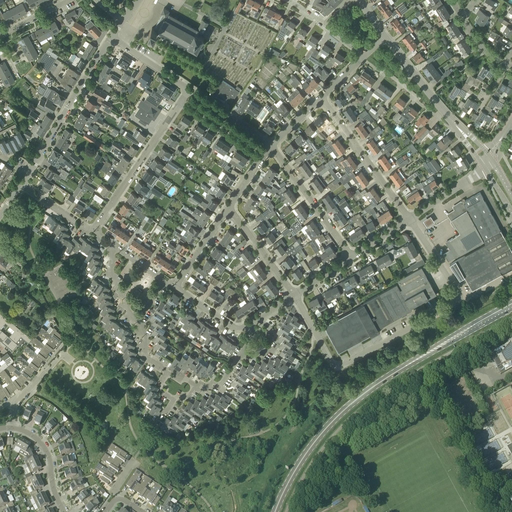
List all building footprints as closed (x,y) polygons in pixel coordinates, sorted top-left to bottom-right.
[(26,0),(31,8),(38,5),(35,0),(26,0)] [(247,0),(243,8),(245,9),(247,7),(250,9),(251,7),(254,0),(247,0)] [(254,0),(251,7),(255,9),(253,13),(255,14),(253,17),(256,18),(259,12),(257,11),(260,4),(254,0)] [(316,9),(320,11),(324,4),(320,2),(320,0),(314,0),(311,7),(313,3),(317,6),(316,9)] [(335,7),(329,1),(329,0),(326,4),(325,3),(324,4),(320,11),(324,15),(326,15),(335,7)] [(385,0),(384,1),(378,6),(382,12),(388,7),(391,5),(394,2),(392,0),(385,0)] [(432,7),(437,4),(435,1),(437,0),(429,0),(431,2),(428,4),(431,8),(432,7)] [(485,8),(487,9),(492,13),(496,6),(493,4),(494,1),(492,0),(484,0),(483,2),(487,5),(485,8)] [(235,11),(239,13),(244,3),(240,1),(235,11)] [(15,7),(20,16),(27,13),(22,3),(15,7)] [(397,13),(406,6),(403,3),(395,10),(397,13)] [(439,7),(437,4),(432,7),(434,10),(436,9),(439,15),(447,10),(446,9),(446,8),(446,9),(443,4),(439,7)] [(388,7),(382,12),(386,17),(392,13),(390,10),(393,8),(391,5),(388,7)] [(408,9),(406,6),(397,13),(400,16),(408,9)] [(14,20),(20,16),(15,7),(9,10),(14,20)] [(81,13),(80,13),(78,8),(64,15),(66,17),(62,19),(65,24),(70,28),(74,21),(72,17),(77,14),(78,17),(81,13)] [(202,33),(203,33),(208,22),(203,20),(198,30),(168,13),(169,10),(164,8),(161,13),(162,13),(162,14),(162,15),(163,14),(166,16),(163,20),(164,21),(163,24),(162,23),(159,28),(156,26),(157,25),(156,25),(155,27),(154,29),(152,27),(148,34),(155,37),(157,33),(169,39),(167,41),(171,43),(172,41),(189,50),(191,46),(197,50),(199,47),(201,47),(202,47),(203,45),(204,44),(203,42),(202,41),(204,38),(200,36),(202,33)] [(265,8),(263,12),(267,13),(264,19),(266,20),(268,17),(271,19),(275,11),(275,10),(273,9),(273,10),(269,8),(269,9),(265,8)] [(483,25),(484,23),(487,25),(489,21),(487,19),(489,15),(479,9),(476,13),(479,15),(476,20),(483,25)] [(9,10),(2,14),(7,23),(14,20),(9,10)] [(450,16),(447,10),(439,15),(443,20),(441,21),(443,24),(448,21),(446,18),(448,17),(448,18),(448,17),(450,16)] [(275,11),(271,19),(270,20),(274,22),(273,24),(276,25),(277,21),(278,21),(281,14),(275,11)] [(393,25),(394,28),(400,23),(404,21),(402,18),(398,21),(396,18),(390,22),(391,23),(390,23),(390,24),(391,26),(392,26),(393,25)] [(511,24),(504,19),(502,23),(506,25),(502,32),(509,36),(511,31),(511,24)] [(85,26),(86,27),(88,29),(88,30),(89,32),(90,32),(95,37),(101,31),(91,20),(87,24),(87,23),(85,25),(85,26)] [(285,33),(286,31),(289,28),(292,30),(296,24),(290,20),(286,26),(283,31),(280,29),(278,33),(279,33),(277,36),(282,40),(286,33),(285,33)] [(54,21),(48,25),(53,34),(59,31),(54,21)] [(74,21),(70,28),(73,29),(80,34),(85,27),(74,21)] [(447,26),(450,31),(457,27),(457,26),(457,25),(456,26),(454,21),(449,24),(448,21),(443,24),(444,27),(447,26)] [(400,23),(394,28),(399,33),(405,29),(400,23)] [(48,25),(41,28),(46,38),(53,34),(48,25)] [(410,29),(405,33),(407,35),(411,32),(412,32),(415,30),(412,27),(410,29)] [(450,40),(452,42),(459,38),(457,35),(458,34),(459,34),(461,33),(457,27),(450,31),(454,37),(451,38),(452,39),(450,40)] [(46,38),(41,28),(35,32),(39,41),(46,38)] [(303,38),(307,32),(301,28),(297,34),(294,37),(297,39),(300,35),(303,38)] [(489,36),(494,39),(490,45),(494,47),(501,50),(503,47),(504,47),(504,46),(504,45),(505,43),(501,41),(503,37),(493,31),(489,36)] [(415,38),(411,32),(407,35),(403,39),(407,44),(413,40),(415,38)] [(307,47),(308,46),(311,48),(304,58),(307,60),(311,55),(315,49),(317,46),(315,45),(318,40),(312,35),(307,41),(305,45),(307,47)] [(22,47),(31,42),(27,36),(18,41),(22,47)] [(457,43),(461,48),(468,44),(467,43),(468,42),(467,42),(464,38),(460,41),(459,38),(452,42),(453,43),(454,43),(455,44),(457,43)] [(413,40),(407,44),(411,50),(417,45),(413,40)] [(89,43),(85,41),(83,45),(86,47),(83,52),(80,50),(78,52),(77,51),(76,54),(77,55),(76,55),(86,62),(96,47),(89,43)] [(31,42),(22,47),(25,54),(34,49),(31,42)] [(320,50),(319,52),(315,49),(311,55),(313,56),(315,58),(318,53),(321,55),(323,52),(327,55),(331,48),(324,44),(320,50)] [(468,44),(461,48),(464,54),(462,55),(464,58),(469,55),(467,52),(469,51),(472,50),(468,44)] [(34,49),(25,54),(29,60),(38,56),(34,49)] [(420,52),(414,56),(418,62),(426,56),(422,50),(420,52)] [(56,59),(45,53),(45,52),(37,61),(48,73),(56,59)] [(337,52),(333,58),(330,56),(324,64),(329,69),(336,60),(340,63),(344,57),(337,52)] [(86,62),(76,55),(73,53),(69,59),(76,64),(83,68),(86,62)] [(431,57),(433,61),(439,57),(436,53),(431,57)] [(118,60),(116,59),(113,57),(110,62),(113,64),(116,66),(118,63),(126,68),(130,62),(121,56),(118,60)] [(102,67),(105,69),(105,70),(109,72),(112,67),(104,63),(102,67)] [(428,75),(436,69),(431,63),(428,65),(427,66),(423,68),(426,71),(425,72),(428,75)] [(304,64),(301,66),(309,74),(312,71),(304,64)] [(324,78),(324,79),(326,77),(326,76),(329,73),(324,68),(320,65),(319,67),(315,70),(313,72),(312,71),(316,76),(317,76),(316,76),(318,74),(323,79),(324,78)] [(64,86),(65,87),(69,89),(70,89),(72,86),(71,85),(72,84),(73,84),(80,73),(68,66),(67,69),(66,69),(61,76),(58,75),(56,77),(60,80),(60,81),(63,83),(62,84),(64,85),(64,86)] [(476,77),(481,80),(482,81),(485,75),(491,78),(494,75),(493,74),(494,73),(495,73),(483,66),(476,77)] [(111,74),(109,72),(105,70),(105,69),(102,67),(99,72),(112,80),(117,83),(120,78),(112,73),(111,74)] [(11,75),(8,68),(0,71),(0,76),(2,80),(11,75)] [(436,69),(428,75),(431,79),(431,78),(433,82),(437,79),(436,79),(438,78),(441,76),(436,69)] [(371,88),(373,85),(376,81),(370,76),(371,75),(364,70),(359,75),(357,78),(371,88)] [(150,75),(147,73),(146,72),(145,71),(144,71),(143,71),(138,79),(142,82),(140,85),(146,89),(152,80),(148,78),(150,75)] [(95,78),(106,84),(107,85),(108,83),(110,83),(112,80),(99,72),(95,78)] [(128,81),(131,83),(132,82),(134,78),(131,76),(124,72),(120,78),(127,83),(128,81)] [(476,77),(470,73),(463,85),(461,88),(461,89),(465,91),(466,91),(467,92),(472,82),(478,86),(481,82),(480,82),(481,80),(476,77)] [(290,78),(298,85),(301,82),(293,74),(290,77),(290,78)] [(15,81),(11,75),(2,80),(5,86),(15,81)] [(306,80),(309,83),(314,88),(319,83),(314,78),(311,75),(306,80)] [(298,85),(290,78),(288,80),(295,88),(298,85)] [(504,85),(505,84),(501,82),(494,93),(499,96),(500,97),(500,96),(503,91),(509,94),(511,89),(511,78),(506,86),(504,85)] [(215,92),(216,93),(224,98),(223,98),(225,99),(227,100),(227,101),(231,104),(239,92),(239,91),(241,88),(237,86),(235,89),(223,80),(215,92)] [(132,82),(131,83),(127,90),(131,93),(136,85),(132,82)] [(309,93),(314,88),(309,83),(306,85),(303,82),(301,84),(304,87),(309,93)] [(357,89),(352,83),(347,88),(348,90),(351,93),(357,89)] [(373,92),(380,97),(387,87),(380,83),(376,88),(376,89),(373,92)] [(283,98),(284,99),(286,96),(282,92),(283,91),(282,90),(285,87),(283,84),(280,88),(276,91),(279,94),(283,98)] [(40,85),(37,91),(39,93),(43,95),(46,89),(40,85)] [(153,90),(150,94),(156,99),(158,97),(161,99),(163,95),(168,98),(171,94),(172,95),(174,92),(173,92),(173,91),(172,90),(173,89),(170,88),(165,85),(161,91),(158,88),(156,92),(153,90)] [(461,89),(461,88),(455,85),(448,96),(454,99),(457,93),(463,97),(466,93),(465,93),(465,91),(461,89)] [(65,97),(52,89),(48,86),(46,89),(43,95),(60,106),(65,97)] [(393,92),(387,87),(380,97),(386,101),(388,98),(393,92)] [(105,106),(111,110),(113,107),(110,105),(111,103),(103,98),(106,93),(103,91),(99,89),(99,90),(95,88),(92,93),(98,97),(98,98),(96,101),(105,106)] [(297,89),(292,93),(300,102),(305,97),(300,91),(300,92),(297,89)] [(362,106),(363,107),(373,92),(370,89),(366,94),(366,95),(360,103),(362,106)] [(351,93),(348,90),(335,99),(340,106),(346,101),(344,98),(347,95),(349,97),(352,95),(351,94),(351,93)] [(260,110),(257,108),(259,105),(250,100),(246,98),(248,95),(244,93),(241,97),(241,98),(237,103),(238,104),(237,106),(236,105),(238,107),(236,110),(241,113),(245,108),(247,109),(246,110),(256,116),(260,110)] [(292,93),(289,96),(287,98),(290,101),(295,106),(300,102),(292,93)] [(134,115),(140,119),(139,121),(145,125),(146,123),(148,124),(153,117),(155,118),(159,112),(155,109),(162,100),(161,99),(158,97),(156,99),(150,94),(149,94),(143,101),(142,100),(137,106),(139,107),(134,115)] [(490,111),(491,111),(494,105),(500,109),(504,103),(503,103),(505,99),(500,96),(500,97),(499,96),(497,101),(495,100),(496,99),(492,96),(485,108),(490,111)] [(406,102),(400,97),(395,103),(392,107),(395,109),(397,105),(401,108),(406,102)] [(468,97),(465,103),(462,108),(461,109),(467,112),(470,106),(476,110),(480,104),(474,101),(473,101),(472,101),(472,100),(468,97)] [(349,106),(349,107),(353,104),(354,105),(358,102),(355,98),(351,101),(347,104),(349,107),(349,106)] [(52,111),(55,106),(52,104),(53,102),(47,99),(46,101),(41,99),(37,106),(47,112),(49,109),(52,111)] [(100,106),(97,104),(88,99),(85,105),(92,110),(94,107),(98,109),(100,106)] [(271,106),(276,111),(277,112),(278,113),(280,111),(285,116),(290,111),(285,105),(285,106),(282,103),(278,107),(274,103),(271,106)] [(383,117),(387,111),(384,109),(385,108),(381,105),(375,114),(369,110),(369,111),(373,117),(376,119),(379,115),(383,117)] [(349,106),(349,107),(343,111),(347,116),(353,112),(349,107),(349,106)] [(413,117),(418,111),(412,106),(407,113),(404,111),(401,114),(395,121),(396,122),(398,123),(400,121),(404,116),(407,119),(410,121),(413,117)] [(31,110),(28,115),(27,116),(34,121),(38,115),(31,110)] [(356,110),(353,112),(347,116),(351,122),(357,117),(355,115),(358,113),(356,110)] [(364,116),(368,113),(365,110),(358,115),(361,118),(364,116)] [(494,113),(491,111),(490,111),(488,115),(486,114),(487,113),(481,110),(478,115),(475,121),(480,125),(484,119),(490,122),(493,117),(492,117),(494,113)] [(277,112),(276,111),(274,113),(276,115),(275,116),(280,121),(282,118),(278,113),(277,112)] [(92,119),(89,117),(81,112),(78,117),(85,122),(89,124),(92,119)] [(395,121),(401,114),(398,112),(393,119),(395,121)] [(422,117),(421,117),(415,124),(418,126),(422,122),(424,124),(429,118),(424,114),(422,117)] [(40,124),(47,129),(53,119),(46,115),(41,123),(39,121),(37,124),(40,125),(40,124)] [(187,126),(191,120),(184,115),(177,126),(180,127),(183,123),(187,126)] [(327,124),(324,120),(320,115),(314,120),(319,125),(322,128),(324,126),(327,124)] [(86,126),(88,127),(87,128),(98,134),(100,131),(97,128),(93,126),(89,124),(85,122),(78,117),(74,124),(81,128),(82,127),(85,129),(86,126)] [(95,122),(101,125),(104,127),(106,123),(101,120),(102,120),(98,118),(95,122)] [(276,124),(269,119),(263,128),(264,128),(263,129),(266,131),(266,130),(270,133),(276,124)] [(355,127),(359,132),(364,128),(362,125),(366,123),(364,120),(361,123),(361,122),(355,127)] [(37,124),(35,123),(30,131),(32,132),(33,134),(33,135),(36,137),(38,133),(43,136),(47,129),(40,124),(40,125),(37,124)] [(395,123),(392,128),(399,133),(403,128),(395,123)] [(196,131),(202,135),(204,132),(205,130),(197,124),(195,127),(190,133),(193,135),(196,131)] [(421,140),(426,135),(431,139),(433,137),(436,134),(441,128),(436,124),(430,130),(429,131),(427,129),(428,128),(427,128),(419,138),(421,140)] [(318,134),(323,139),(326,137),(320,131),(320,130),(317,127),(314,129),(310,125),(305,129),(310,135),(312,137),(317,132),(318,133),(318,134)] [(419,138),(427,128),(424,125),(411,139),(411,140),(413,144),(419,138)] [(370,136),(374,134),(371,130),(370,129),(368,126),(364,128),(359,132),(363,138),(369,134),(370,136)] [(72,132),(65,128),(56,145),(66,151),(70,144),(66,142),(72,132)] [(366,142),(370,148),(376,144),(375,142),(378,139),(377,136),(383,131),(381,128),(377,131),(374,134),(370,136),(372,138),(366,142)] [(144,139),(146,136),(136,130),(133,135),(127,131),(124,136),(132,142),(136,144),(139,140),(142,142),(142,141),(143,141),(144,141),(145,140),(144,139)] [(4,139),(0,141),(0,145),(4,152),(5,151),(7,154),(24,145),(23,142),(24,142),(19,131),(13,134),(15,137),(5,142),(4,139)] [(202,135),(199,139),(196,143),(198,144),(201,140),(202,141),(203,143),(205,145),(207,144),(213,135),(207,131),(206,133),(204,132),(202,135)] [(106,152),(108,148),(85,132),(82,136),(106,152)] [(295,139),(301,144),(303,147),(308,142),(301,134),(298,136),(297,136),(295,137),(296,138),(295,139)] [(438,143),(445,150),(449,147),(449,146),(447,145),(452,139),(448,135),(445,138),(444,137),(438,143)] [(176,139),(170,136),(166,141),(172,145),(174,142),(177,145),(179,142),(175,140),(176,139)] [(218,152),(225,143),(219,139),(213,148),(218,152)] [(329,145),(333,151),(342,144),(338,139),(329,145)] [(110,144),(115,147),(119,150),(122,146),(113,140),(110,144)] [(374,154),(380,150),(382,152),(393,144),(391,141),(385,145),(383,142),(378,146),(376,144),(370,148),(374,154)] [(438,146),(434,141),(430,145),(434,149),(438,146)] [(230,147),(225,143),(218,152),(224,156),(224,155),(230,147)] [(290,154),(292,156),(298,150),(293,145),(291,143),(286,148),(291,154),(290,154)] [(333,151),(335,154),(337,156),(340,154),(346,150),(342,144),(333,151)] [(389,151),(395,147),(393,144),(382,152),(383,155),(378,159),(382,164),(388,160),(386,158),(391,154),(389,151)] [(127,151),(133,155),(137,149),(131,145),(129,149),(125,147),(124,149),(127,151)] [(454,153),(448,158),(452,162),(456,160),(454,157),(456,155),(456,156),(462,151),(457,145),(451,150),(454,153)] [(121,159),(119,162),(125,166),(129,161),(123,156),(125,154),(119,150),(115,147),(113,151),(119,155),(118,157),(121,159)] [(158,154),(164,158),(167,160),(171,153),(168,151),(162,147),(160,150),(159,151),(158,152),(158,153),(158,154)] [(186,157),(183,155),(184,152),(177,147),(175,151),(182,156),(185,159),(186,157)] [(53,149),(50,154),(63,162),(66,164),(71,169),(73,166),(65,159),(59,156),(60,153),(53,149)] [(207,149),(204,154),(202,157),(206,159),(207,156),(210,152),(207,149)] [(83,160),(80,158),(72,151),(67,157),(76,164),(78,166),(83,160)] [(238,162),(242,155),(237,151),(232,158),(230,161),(235,165),(238,162)] [(301,155),(298,157),(294,160),(297,163),(306,156),(307,156),(304,152),(301,155)] [(64,167),(66,164),(63,162),(50,154),(47,160),(54,164),(59,167),(60,164),(64,167)] [(242,155),(238,162),(241,164),(239,167),(241,169),(243,165),(248,159),(242,155)] [(344,167),(353,160),(354,159),(354,158),(353,157),(352,157),(351,158),(349,155),(344,159),(342,156),(339,158),(336,161),(337,163),(338,163),(342,168),(344,167)] [(470,164),(466,157),(461,160),(463,164),(459,167),(460,170),(465,167),(465,168),(470,164)] [(427,163),(434,173),(441,168),(434,158),(427,163)] [(112,162),(113,163),(112,166),(115,168),(121,172),(125,166),(119,162),(114,159),(112,162)] [(150,165),(156,169),(160,171),(164,165),(160,163),(155,159),(153,162),(152,161),(151,161),(150,163),(150,164),(151,164),(150,165)] [(398,164),(401,168),(409,162),(406,159),(404,160),(398,164)] [(170,160),(167,163),(176,170),(179,166),(170,160)] [(311,165),(307,160),(299,166),(303,171),(311,165)] [(354,172),(352,170),(357,166),(353,160),(344,167),(346,170),(348,172),(339,178),(338,177),(340,180),(341,181),(354,172)] [(388,160),(382,164),(386,170),(392,165),(395,163),(393,161),(390,163),(388,160)] [(449,164),(450,165),(447,167),(448,168),(451,166),(452,167),(458,164),(456,160),(452,162),(449,164)] [(176,170),(167,163),(165,166),(170,170),(169,171),(173,174),(176,170)] [(12,168),(4,164),(1,169),(10,174),(11,172),(10,171),(12,168)] [(318,172),(325,167),(323,164),(316,169),(318,172)] [(320,175),(329,169),(331,167),(330,165),(329,164),(325,167),(318,172),(320,175)] [(313,172),(312,172),(314,170),(311,165),(303,171),(307,177),(313,172)] [(270,167),(266,173),(272,177),(274,174),(277,176),(279,174),(276,172),(270,167)] [(59,175),(54,172),(48,168),(44,174),(48,177),(47,179),(49,180),(50,178),(53,175),(59,179),(60,177),(64,180),(66,176),(61,172),(59,175)] [(394,180),(399,176),(397,173),(400,171),(399,168),(395,170),(390,175),(394,180)] [(9,176),(10,174),(1,169),(0,170),(0,174),(6,178),(7,176),(9,176)] [(155,179),(157,177),(153,174),(147,170),(143,177),(148,180),(146,183),(151,185),(153,183),(154,183),(155,180),(155,179)] [(417,170),(408,177),(410,180),(419,173),(417,170)] [(107,180),(113,184),(118,178),(112,173),(111,173),(108,171),(106,174),(110,176),(107,180)] [(353,178),(356,183),(365,176),(361,171),(355,175),(354,172),(341,181),(343,185),(353,178)] [(216,180),(217,181),(219,178),(212,173),(210,176),(216,180)] [(224,182),(224,181),(230,185),(234,179),(228,175),(225,173),(221,180),(224,182)] [(272,177),(266,173),(262,179),(268,183),(272,185),(273,182),(270,180),(272,177)] [(168,181),(162,177),(160,175),(159,178),(158,179),(166,184),(167,184),(168,181)] [(322,181),(318,176),(310,182),(314,187),(322,181)] [(369,182),(365,176),(356,183),(360,188),(363,186),(369,182)] [(399,176),(394,180),(398,186),(403,182),(403,181),(407,179),(405,177),(402,179),(399,176)] [(432,176),(430,178),(427,180),(433,189),(439,185),(435,179),(434,179),(432,176)] [(328,185),(330,188),(338,182),(340,180),(338,177),(328,185)] [(42,178),(37,184),(43,188),(42,190),(45,192),(46,190),(46,191),(52,182),(49,180),(47,179),(45,180),(42,178)] [(220,188),(216,185),(218,182),(217,181),(216,180),(212,185),(215,187),(212,190),(222,197),(226,191),(220,187),(220,188)] [(421,182),(418,184),(421,189),(425,194),(427,193),(433,189),(427,180),(422,183),(421,182)] [(135,187),(135,188),(141,192),(140,193),(144,195),(149,188),(145,186),(145,185),(139,181),(137,185),(136,184),(135,187)] [(322,181),(314,187),(318,193),(324,188),(326,187),(322,181)] [(338,182),(330,188),(332,191),(340,185),(338,182)] [(86,188),(93,192),(95,189),(85,183),(83,186),(86,188)] [(100,192),(105,196),(110,189),(104,186),(101,183),(99,186),(103,188),(100,192)] [(200,186),(204,189),(209,192),(211,189),(206,186),(206,185),(203,183),(202,183),(200,186)] [(416,192),(412,194),(416,200),(422,196),(418,190),(421,189),(418,184),(417,183),(414,185),(416,187),(413,189),(416,192)] [(269,203),(271,200),(262,194),(261,193),(263,190),(267,193),(269,190),(275,194),(276,192),(272,189),(266,185),(265,187),(259,184),(255,190),(253,193),(261,198),(264,200),(269,203)] [(86,188),(83,186),(77,195),(80,198),(86,188)] [(153,187),(151,191),(159,197),(162,193),(153,187)] [(364,194),(365,196),(368,199),(377,193),(373,187),(367,191),(364,194)] [(289,188),(282,192),(284,196),(281,199),(282,201),(293,193),(289,188)] [(275,194),(274,196),(277,198),(279,195),(282,192),(280,189),(279,190),(277,191),(276,192),(276,193),(275,194)] [(353,198),(355,201),(357,199),(362,196),(360,192),(353,198)] [(411,204),(416,200),(412,194),(411,192),(405,196),(411,204)] [(461,200),(462,201),(484,241),(486,244),(488,248),(505,239),(480,192),(465,200),(464,198),(461,200)] [(127,199),(137,206),(142,198),(138,196),(138,197),(132,193),(127,199)] [(216,198),(209,193),(206,198),(210,201),(207,204),(214,209),(218,203),(214,200),(216,198)] [(293,193),(282,201),(284,203),(285,202),(287,205),(291,203),(297,199),(293,193)] [(322,198),(326,203),(332,199),(328,193),(322,198)] [(368,199),(370,202),(371,205),(375,202),(381,198),(377,193),(368,199)] [(65,201),(71,204),(75,198),(70,194),(65,201)] [(103,199),(99,197),(95,194),(92,198),(100,203),(103,199)] [(194,195),(192,198),(200,203),(202,200),(197,197),(194,195)] [(251,196),(247,202),(255,207),(259,202),(259,201),(251,196)] [(337,207),(346,201),(344,197),(339,201),(335,196),(332,199),(326,203),(330,209),(332,211),(337,207)] [(192,198),(189,197),(187,200),(197,206),(199,203),(200,204),(200,203),(192,198)] [(267,206),(270,212),(273,210),(272,208),(269,203),(264,200),(261,198),(259,201),(259,202),(262,203),(267,206)] [(88,205),(85,203),(83,201),(79,199),(77,202),(73,208),(79,212),(83,206),(86,208),(88,205),(87,205),(88,205)] [(344,215),(347,213),(347,212),(347,213),(343,208),(349,204),(346,201),(337,207),(332,211),(334,214),(338,219),(344,215)] [(387,211),(383,213),(387,219),(393,215),(389,209),(385,204),(382,201),(377,204),(379,208),(383,205),(387,211)] [(444,254),(449,261),(484,241),(462,201),(453,207),(455,210),(448,214),(453,221),(451,223),(454,228),(456,227),(460,233),(446,242),(451,249),(444,254)] [(255,207),(247,202),(243,207),(252,213),(255,207)] [(128,217),(131,213),(133,210),(129,208),(124,204),(119,211),(128,217)] [(295,208),(299,213),(304,209),(300,204),(295,208)] [(363,212),(364,214),(369,210),(372,208),(369,205),(364,208),(365,209),(362,211),(363,212)] [(89,206),(88,209),(84,215),(90,219),(94,212),(95,211),(89,206)] [(194,211),(199,215),(207,220),(211,214),(205,210),(203,212),(196,208),(194,211)] [(372,208),(369,210),(371,213),(372,213),(375,218),(377,217),(378,217),(377,217),(381,223),(387,219),(383,213),(380,215),(378,212),(377,213),(373,208),(372,208)] [(139,218),(143,220),(146,216),(146,215),(144,214),(142,213),(137,209),(134,212),(140,216),(139,218)] [(304,209),(299,213),(300,216),(303,219),(309,215),(304,209)] [(186,218),(189,220),(192,222),(194,219),(181,211),(179,213),(186,218)] [(207,220),(199,215),(194,211),(192,214),(195,216),(195,217),(198,220),(197,222),(203,226),(207,220)] [(364,214),(363,212),(360,215),(359,213),(357,215),(356,214),(351,217),(354,221),(355,220),(358,218),(361,216),(362,215),(364,214)] [(262,213),(259,216),(255,219),(257,222),(263,218),(264,217),(262,213)] [(342,225),(348,220),(345,218),(349,215),(347,213),(344,215),(338,219),(342,225)] [(53,230),(54,230),(61,220),(57,217),(55,220),(52,218),(49,216),(45,221),(48,223),(47,225),(49,227),(49,228),(47,230),(51,233),(53,230)] [(149,218),(146,216),(143,220),(140,224),(143,226),(147,220),(147,221),(149,218)] [(159,223),(164,225),(168,219),(164,216),(159,223)] [(430,216),(423,221),(427,227),(435,222),(430,216)] [(370,230),(376,226),(372,220),(370,217),(367,219),(370,222),(366,224),(370,230)] [(358,218),(355,220),(357,224),(358,224),(360,227),(363,225),(358,218)] [(269,221),(267,219),(265,220),(263,222),(257,226),(259,229),(259,230),(260,232),(262,232),(271,226),(268,222),(269,221)] [(63,221),(61,220),(54,230),(58,233),(61,229),(63,231),(66,227),(63,225),(64,223),(62,222),(63,221)] [(189,220),(184,229),(186,230),(196,237),(199,231),(194,227),(196,225),(192,222),(189,220)] [(305,229),(307,232),(316,225),(312,220),(304,226),(306,229),(305,229)] [(107,230),(111,233),(116,227),(111,223),(107,230)] [(301,224),(291,232),(293,235),(296,234),(295,233),(303,227),(301,224)] [(320,231),(316,225),(307,232),(309,235),(312,232),(314,235),(320,231)] [(55,237),(60,240),(62,236),(65,238),(68,234),(65,232),(66,231),(67,230),(68,228),(66,227),(63,231),(61,229),(58,233),(55,237)] [(121,230),(118,228),(116,227),(111,233),(116,236),(121,230)] [(162,228),(160,231),(158,234),(163,237),(166,232),(165,231),(166,230),(162,228)] [(355,231),(359,237),(365,234),(361,228),(355,231)] [(121,240),(125,233),(121,230),(116,236),(121,240)] [(183,236),(186,238),(192,242),(196,237),(186,230),(183,236)] [(232,237),(235,239),(237,236),(234,234),(228,230),(224,236),(230,240),(232,237)] [(132,233),(130,231),(128,235),(125,233),(121,240),(126,243),(130,236),(132,233)] [(359,237),(355,231),(350,235),(351,237),(348,239),(349,241),(352,239),(354,241),(354,242),(355,242),(356,241),(356,240),(359,237)] [(265,237),(270,243),(276,238),(280,235),(277,232),(274,235),(272,232),(265,237)] [(57,244),(61,247),(64,248),(66,244),(66,245),(69,240),(66,238),(67,237),(69,237),(70,235),(68,234),(65,238),(62,236),(60,240),(57,244)] [(140,239),(134,248),(139,252),(145,242),(150,236),(150,235),(149,234),(147,235),(146,237),(145,237),(142,240),(140,239)] [(322,234),(318,236),(317,237),(321,243),(326,239),(322,234)] [(134,248),(140,239),(141,238),(138,237),(136,235),(134,239),(129,245),(134,248)] [(78,252),(78,251),(83,244),(80,242),(83,238),(81,236),(79,238),(79,240),(80,240),(79,241),(76,239),(74,243),(76,245),(73,249),(78,252)] [(224,236),(220,241),(226,246),(226,245),(230,248),(231,245),(228,243),(230,240),(224,236)] [(70,253),(73,249),(76,245),(74,243),(76,239),(73,238),(72,240),(72,241),(73,241),(72,242),(69,240),(66,245),(68,246),(66,250),(70,253)] [(83,253),(84,251),(91,240),(89,239),(88,240),(87,239),(86,240),(83,238),(80,242),(83,244),(78,251),(83,253)] [(511,250),(505,239),(488,248),(502,274),(511,268),(511,250)] [(84,252),(88,255),(92,250),(94,251),(96,247),(94,245),(95,244),(93,243),(94,242),(91,240),(84,251),(85,251),(84,252)] [(184,254),(188,247),(182,244),(179,241),(177,244),(181,246),(178,250),(184,254)] [(318,257),(321,255),(320,254),(321,254),(318,250),(312,241),(309,243),(318,257)] [(395,258),(407,251),(415,247),(411,241),(400,247),(401,249),(395,253),(396,254),(393,256),(395,258)] [(145,242),(139,252),(144,255),(148,248),(150,245),(145,242)] [(280,244),(274,249),(279,255),(285,251),(282,247),(286,244),(284,242),(280,244)] [(290,265),(292,268),(296,265),(291,259),(294,257),(293,255),(298,251),(301,249),(301,248),(302,248),(301,245),(300,244),(295,248),(287,254),(289,256),(283,261),(288,267),(290,265)] [(330,244),(324,248),(330,257),(336,253),(330,244)] [(488,248),(486,244),(456,260),(450,264),(460,279),(465,277),(472,290),(480,286),(481,286),(486,283),(487,283),(487,282),(502,274),(488,248)] [(231,248),(229,251),(234,255),(234,254),(235,254),(236,251),(238,249),(239,248),(237,245),(237,246),(234,249),(231,248)] [(324,248),(324,247),(322,245),(320,247),(321,249),(323,253),(321,254),(320,254),(321,255),(324,261),(330,257),(324,248)] [(96,247),(94,251),(92,250),(88,255),(86,257),(90,260),(93,256),(95,258),(98,254),(95,252),(96,251),(97,251),(98,251),(99,249),(96,247)] [(148,248),(144,255),(148,258),(153,251),(155,248),(153,247),(151,250),(148,248)] [(214,255),(215,256),(218,258),(220,254),(224,257),(226,254),(222,252),(222,251),(216,247),(214,251),(213,250),(212,250),(211,252),(211,253),(212,253),(212,254),(214,255)] [(417,262),(416,262),(410,266),(412,270),(425,263),(418,250),(417,250),(415,247),(407,251),(410,258),(414,256),(417,262)] [(241,252),(238,249),(236,251),(235,254),(236,256),(238,255),(239,258),(242,255),(244,258),(251,254),(246,248),(241,252)] [(307,256),(301,249),(298,251),(303,259),(307,256)] [(152,260),(157,264),(161,257),(158,255),(161,252),(159,250),(156,254),(152,260)] [(170,250),(164,259),(161,257),(157,264),(162,267),(170,254),(172,251),(170,250)] [(395,259),(395,258),(393,256),(390,250),(385,253),(385,254),(382,256),(386,264),(395,259)] [(0,268),(2,270),(5,267),(4,266),(9,260),(10,261),(12,258),(6,253),(4,256),(1,253),(0,254),(0,268)] [(88,264),(92,267),(95,264),(97,265),(100,261),(97,259),(98,258),(99,258),(101,256),(98,254),(95,258),(93,256),(90,260),(88,264)] [(171,263),(168,262),(171,259),(170,258),(172,255),(170,254),(162,267),(166,270),(171,263)] [(251,254),(244,258),(242,261),(246,266),(249,264),(255,259),(251,254)] [(381,268),(381,267),(386,264),(382,256),(373,261),(378,270),(381,268)] [(313,268),(319,264),(315,258),(308,262),(313,268)] [(296,265),(292,268),(294,271),(292,272),(297,279),(303,274),(298,268),(302,265),(304,267),(306,271),(310,269),(307,265),(303,259),(296,265)] [(203,270),(207,273),(208,273),(211,275),(217,266),(208,260),(203,266),(205,267),(203,270)] [(100,261),(97,265),(95,264),(92,267),(89,271),(96,276),(102,268),(100,267),(102,263),(100,261)] [(372,273),(378,270),(373,261),(368,264),(368,265),(365,267),(369,275),(373,282),(376,280),(372,273)] [(176,267),(171,263),(166,270),(171,273),(176,267)] [(253,276),(262,270),(258,264),(252,269),(249,271),(253,276)] [(369,275),(365,267),(356,272),(361,281),(362,283),(366,281),(364,278),(369,275)] [(402,289),(426,276),(421,267),(397,280),(402,289)] [(258,282),(261,280),(267,275),(262,270),(253,276),(258,282)] [(361,281),(356,272),(351,275),(351,276),(348,278),(352,286),(361,281)] [(197,276),(195,279),(191,285),(197,289),(201,283),(203,280),(197,276)] [(405,299),(418,292),(431,284),(426,276),(402,289),(400,290),(405,299)] [(348,278),(339,283),(344,292),(345,293),(354,289),(352,286),(348,278)] [(5,283),(13,289),(16,285),(9,279),(5,283)] [(95,291),(103,281),(100,279),(100,280),(98,279),(97,281),(94,279),(88,287),(91,289),(91,288),(95,291)] [(274,286),(270,280),(264,284),(261,287),(263,289),(266,287),(268,290),(274,286)] [(107,283),(103,281),(95,291),(94,294),(98,297),(103,290),(105,292),(108,288),(105,286),(107,283)] [(201,283),(197,289),(202,293),(206,287),(208,284),(206,282),(204,285),(201,283)] [(344,292),(339,283),(334,286),(334,287),(331,289),(335,297),(344,292)] [(397,284),(388,289),(402,315),(411,310),(410,308),(405,299),(400,290),(397,284)] [(431,284),(418,292),(405,299),(410,308),(428,298),(429,299),(437,294),(431,284)] [(271,293),(268,295),(269,298),(278,291),(274,286),(268,290),(271,293)] [(207,296),(213,300),(219,291),(216,289),(214,287),(212,290),(211,290),(207,296)] [(110,289),(108,288),(105,292),(103,290),(98,297),(97,298),(99,300),(98,302),(98,301),(96,303),(99,305),(104,297),(106,298),(109,294),(106,293),(107,291),(108,292),(109,291),(110,289)] [(335,297),(331,289),(322,294),(328,304),(336,299),(335,297)] [(394,320),(402,315),(388,289),(379,294),(394,320)] [(225,300),(229,294),(226,292),(224,294),(219,291),(213,300),(219,304),(223,299),(225,300)] [(178,299),(180,297),(174,293),(172,295),(169,293),(166,297),(169,299),(167,302),(171,305),(172,303),(176,305),(180,300),(178,299)] [(112,296),(109,294),(106,298),(104,297),(99,305),(103,308),(106,304),(108,306),(111,301),(108,300),(109,298),(109,299),(111,298),(112,296)] [(378,329),(394,320),(379,294),(363,302),(364,304),(324,325),(339,352),(370,334),(371,336),(376,333),(375,332),(378,331),(379,332),(379,331),(378,329)] [(247,303),(251,310),(257,306),(253,299),(251,296),(248,298),(250,301),(247,303)] [(316,313),(320,311),(327,307),(323,299),(319,301),(317,297),(309,301),(314,309),(316,313)] [(108,311),(110,312),(113,308),(110,306),(111,305),(112,305),(114,303),(111,301),(108,306),(106,304),(103,308),(100,312),(105,315),(108,311)] [(162,309),(166,311),(170,314),(173,309),(174,307),(171,305),(167,302),(166,304),(164,304),(164,302),(162,301),(160,304),(164,306),(162,309)] [(241,307),(245,314),(251,310),(247,303),(241,307)] [(153,309),(163,316),(166,311),(162,309),(164,306),(160,304),(158,306),(157,305),(156,307),(154,306),(153,309)] [(239,304),(235,306),(233,308),(235,311),(239,318),(245,314),(241,307),(239,304)] [(104,326),(109,318),(112,319),(114,315),(111,313),(112,312),(113,312),(114,312),(115,310),(113,308),(110,312),(108,311),(105,315),(102,319),(100,322),(102,323),(101,326),(103,327),(104,326)] [(190,319),(193,315),(190,314),(191,312),(189,311),(190,310),(188,308),(181,319),(185,322),(188,318),(190,319)] [(156,317),(161,320),(163,316),(153,309),(151,311),(152,312),(151,313),(153,314),(151,317),(155,319),(156,317)] [(289,314),(287,317),(291,320),(289,322),(297,327),(298,327),(301,323),(297,320),(298,318),(294,315),(292,318),(291,317),(291,316),(289,314)] [(111,325),(113,326),(116,322),(113,320),(114,319),(116,319),(117,317),(114,315),(112,319),(109,318),(104,326),(108,329),(111,325)] [(188,318),(185,322),(182,326),(187,329),(189,325),(192,327),(194,322),(193,321),(193,320),(194,319),(195,317),(193,315),(190,319),(188,318)] [(0,328),(5,323),(10,327),(13,323),(5,316),(0,321),(0,338),(4,333),(2,331),(0,328)] [(158,324),(162,327),(165,323),(161,320),(156,317),(155,319),(151,317),(149,319),(151,321),(152,320),(153,320),(154,321),(152,324),(156,326),(158,324)] [(289,322),(291,320),(287,317),(285,320),(284,319),(283,320),(282,319),(280,322),(291,329),(294,331),(297,327),(289,322)] [(194,322),(192,327),(194,328),(191,332),(196,335),(198,331),(201,327),(199,325),(201,321),(199,320),(197,322),(198,323),(196,324),(194,322)] [(201,327),(198,331),(203,334),(210,323),(207,322),(207,323),(205,322),(204,323),(201,321),(199,325),(201,327)] [(119,324),(116,322),(113,326),(109,333),(115,337),(117,335),(124,324),(122,322),(121,323),(120,322),(119,324)] [(291,329),(280,322),(278,325),(279,325),(278,327),(280,327),(278,330),(282,333),(284,330),(288,333),(291,329)] [(6,345),(7,346),(21,330),(13,323),(10,327),(14,330),(9,337),(7,335),(4,333),(0,338),(0,340),(3,343),(6,345)] [(210,323),(203,334),(207,337),(210,333),(212,334),(215,330),(212,328),(213,327),(211,326),(212,325),(210,323)] [(117,335),(121,338),(124,334),(127,335),(129,331),(126,329),(128,328),(126,327),(127,326),(124,324),(117,335)] [(158,331),(163,334),(166,329),(162,327),(158,324),(156,326),(152,324),(150,326),(152,328),(153,328),(154,327),(155,328),(153,331),(157,333),(158,331)] [(54,345),(54,344),(58,340),(59,342),(61,340),(60,339),(63,336),(56,330),(56,329),(54,327),(49,333),(45,330),(45,329),(41,327),(38,331),(40,334),(48,340),(54,345)] [(31,339),(21,330),(7,346),(8,347),(10,349),(10,350),(10,349),(12,351),(18,344),(16,342),(21,336),(29,342),(31,339)] [(210,333),(207,337),(204,341),(209,344),(212,340),(214,341),(216,337),(215,336),(215,334),(216,334),(217,332),(215,330),(212,334),(210,333)] [(281,334),(279,337),(283,340),(285,338),(289,340),(292,336),(288,333),(284,330),(282,333),(278,330),(276,333),(278,334),(280,334),(281,334)] [(128,342),(131,338),(128,336),(129,335),(131,335),(132,333),(129,331),(127,335),(124,334),(121,338),(119,341),(123,344),(126,341),(128,342)] [(160,338),(164,341),(167,336),(163,334),(158,331),(157,333),(153,331),(151,333),(153,335),(154,334),(155,334),(156,335),(154,338),(158,340),(160,338)] [(221,340),(223,336),(221,334),(219,336),(220,337),(220,338),(219,339),(216,337),(214,341),(211,345),(218,350),(220,346),(223,341),(221,340)] [(55,345),(54,344),(54,345),(48,340),(46,343),(45,343),(46,343),(44,345),(37,339),(38,339),(34,336),(30,341),(41,349),(47,354),(50,350),(52,351),(54,349),(53,348),(55,345)] [(225,349),(232,338),(229,336),(229,338),(227,337),(226,338),(223,336),(221,340),(223,341),(220,346),(225,349)] [(290,347),(293,343),(289,340),(285,338),(283,340),(279,337),(277,340),(279,341),(281,341),(282,341),(280,344),(284,347),(286,344),(290,347)] [(121,348),(125,351),(128,347),(130,349),(133,345),(130,343),(131,342),(132,342),(134,340),(131,338),(128,342),(126,341),(123,344),(121,348)] [(161,345),(165,348),(168,343),(164,341),(160,338),(158,340),(154,338),(152,340),(154,342),(155,341),(156,341),(157,342),(155,345),(159,347),(161,345)] [(225,349),(229,352),(232,354),(235,350),(234,349),(237,345),(234,343),(235,342),(233,341),(234,340),(232,338),(225,349)] [(511,341),(511,342),(510,342),(509,342),(510,342),(494,351),(497,357),(496,358),(497,358),(502,365),(500,366),(502,366),(505,372),(511,368),(511,341)] [(281,351),(285,354),(287,352),(291,354),(294,349),(290,347),(286,344),(284,347),(280,344),(278,347),(280,348),(282,348),(283,348),(281,351)] [(48,354),(47,354),(41,349),(38,352),(37,354),(30,348),(26,345),(23,350),(33,358),(39,363),(40,363),(43,359),(44,360),(46,358),(45,358),(48,354)] [(125,351),(122,355),(127,358),(129,354),(132,356),(134,352),(132,350),(132,349),(133,349),(134,349),(135,347),(133,345),(130,349),(128,347),(125,351)] [(156,352),(160,355),(162,352),(166,355),(169,350),(165,348),(161,345),(159,347),(155,345),(153,347),(155,349),(157,348),(158,349),(156,352)] [(113,359),(117,354),(112,351),(109,357),(113,359)] [(282,358),(287,361),(288,359),(292,361),(295,357),(291,354),(287,352),(285,354),(281,351),(280,354),(282,355),(283,355),(284,355),(282,358)] [(133,363),(136,359),(133,357),(134,355),(134,356),(136,355),(137,353),(134,352),(132,356),(129,354),(127,358),(125,361),(124,362),(130,367),(133,363)] [(15,359),(25,368),(32,373),(35,368),(37,370),(39,368),(38,367),(40,364),(40,363),(39,363),(33,358),(31,361),(30,361),(31,362),(29,363),(22,358),(23,357),(19,354),(15,359)] [(191,367),(194,363),(197,358),(198,357),(195,356),(194,357),(190,354),(190,355),(187,358),(185,362),(187,364),(184,368),(187,370),(188,368),(188,367),(188,366),(189,365),(191,367)] [(5,362),(8,366),(11,364),(13,362),(14,361),(10,356),(4,360),(5,362)] [(178,364),(180,360),(176,356),(169,367),(171,369),(172,368),(174,369),(175,367),(177,369),(180,365),(178,364)] [(183,356),(180,360),(178,364),(180,365),(177,369),(180,371),(181,369),(181,368),(181,367),(182,366),(184,368),(187,364),(185,362),(187,358),(183,356)] [(277,357),(276,359),(275,360),(279,363),(278,365),(285,370),(286,370),(289,365),(285,363),(287,361),(282,358),(280,361),(279,360),(279,359),(277,357)] [(194,363),(191,367),(194,369),(193,370),(195,371),(194,372),(196,374),(203,363),(199,360),(197,358),(194,363)] [(270,359),(269,361),(273,364),(271,366),(275,369),(282,374),(285,370),(278,365),(279,363),(275,360),(276,359),(275,358),(274,359),(272,360),(270,359)] [(133,368),(137,371),(144,361),(142,359),(141,360),(140,359),(139,360),(136,359),(133,363),(135,364),(133,368)] [(263,361),(262,363),(266,366),(264,368),(268,371),(272,374),(275,369),(271,366),(273,364),(269,361),(267,364),(265,364),(266,363),(265,362),(263,361)] [(0,372),(8,366),(5,362),(1,365),(0,365),(0,372)] [(266,366),(262,363),(260,366),(259,365),(259,364),(257,362),(255,365),(259,368),(257,370),(264,375),(265,375),(268,371),(264,368),(266,366)] [(203,363),(196,374),(199,376),(200,375),(201,376),(202,374),(205,376),(207,372),(205,371),(208,366),(203,363)] [(209,373),(215,378),(219,373),(213,368),(215,366),(210,363),(208,366),(205,371),(207,372),(205,376),(207,378),(209,376),(208,375),(208,374),(209,373)] [(33,373),(32,373),(25,368),(23,371),(21,373),(15,367),(11,364),(8,366),(6,368),(17,377),(23,384),(23,383),(27,378),(29,379),(31,377),(30,376),(33,373)] [(250,372),(254,374),(258,377),(262,379),(264,375),(257,370),(259,368),(255,365),(254,367),(252,367),(252,365),(250,364),(248,367),(252,369),(250,372)] [(243,366),(241,368),(245,371),(243,373),(248,376),(252,379),(254,374),(250,372),(252,369),(248,367),(246,369),(245,369),(245,368),(245,367),(243,366)] [(245,380),(248,376),(243,373),(245,371),(241,368),(239,371),(238,370),(237,371),(236,370),(234,373),(245,380)] [(0,372),(0,374),(8,384),(12,391),(13,391),(17,387),(19,389),(21,387),(20,386),(23,384),(23,383),(23,384),(17,377),(14,379),(13,381),(7,374),(4,369),(0,372)] [(141,371),(138,375),(140,376),(138,380),(142,383),(150,373),(147,371),(146,372),(145,371),(144,373),(141,371)] [(142,383),(147,386),(149,382),(152,384),(154,380),(152,378),(153,376),(151,376),(152,375),(150,373),(142,383)] [(232,382),(234,383),(236,384),(238,382),(244,386),(247,382),(245,380),(234,373),(232,376),(233,377),(233,378),(234,379),(232,382)] [(144,390),(148,393),(151,389),(153,391),(156,387),(153,385),(154,383),(154,384),(156,383),(157,381),(154,380),(152,384),(149,382),(147,386),(144,390)] [(236,384),(234,383),(232,382),(230,384),(232,386),(234,385),(235,386),(233,389),(237,391),(239,389),(243,392),(247,394),(249,396),(250,394),(248,392),(249,389),(244,386),(238,382),(236,384)] [(0,393),(2,397),(3,397),(7,395),(8,396),(10,395),(10,394),(13,392),(13,391),(12,391),(8,384),(5,386),(4,386),(5,387),(3,388),(0,383),(0,393)] [(145,397),(150,400),(153,396),(155,398),(158,393),(155,392),(156,390),(156,391),(157,390),(159,388),(156,387),(153,391),(151,389),(148,393),(145,397)] [(241,402),(247,394),(243,392),(239,389),(237,391),(233,389),(231,391),(233,393),(235,392),(236,393),(234,396),(238,399),(237,400),(241,402)] [(148,404),(152,407),(154,403),(157,404),(159,400),(158,399),(158,398),(158,397),(159,397),(160,395),(158,393),(155,398),(153,396),(150,400),(148,403),(147,404),(148,404)] [(228,402),(230,401),(231,398),(226,394),(225,397),(222,395),(220,398),(219,397),(219,395),(217,394),(215,397),(219,400),(218,402),(225,406),(226,407),(229,403),(228,402)] [(218,402),(219,400),(215,397),(213,400),(212,399),(212,398),(212,397),(210,396),(208,398),(212,401),(211,403),(215,406),(219,409),(219,408),(222,410),(225,406),(218,402)] [(204,405),(208,408),(212,410),(215,406),(211,403),(212,401),(208,398),(207,400),(206,401),(205,400),(205,399),(203,397),(201,400),(205,403),(204,405)] [(196,399),(195,402),(199,405),(197,407),(203,411),(205,412),(208,408),(204,405),(205,403),(201,400),(200,403),(198,402),(199,402),(198,400),(196,399)] [(156,413),(158,415),(161,412),(159,410),(161,407),(158,405),(159,404),(161,404),(162,402),(159,400),(157,404),(154,403),(152,407),(151,408),(149,410),(153,414),(154,413),(156,413)] [(199,405),(195,402),(193,405),(191,404),(192,403),(191,402),(189,401),(188,403),(192,406),(190,408),(194,411),(201,415),(203,411),(197,407),(199,405)] [(190,408),(192,406),(188,403),(186,406),(184,405),(184,406),(183,406),(181,408),(191,416),(194,411),(190,408)] [(23,417),(22,417),(28,420),(31,415),(33,416),(36,410),(31,407),(30,410),(26,408),(25,410),(24,412),(25,412),(23,417)] [(39,425),(42,420),(43,420),(43,419),(45,416),(40,414),(42,412),(39,411),(41,408),(38,407),(36,410),(33,416),(36,417),(34,422),(34,423),(39,425)] [(187,422),(188,420),(191,416),(181,408),(179,411),(180,412),(179,413),(181,414),(179,417),(187,422)] [(174,416),(172,419),(176,421),(174,423),(179,426),(183,429),(185,430),(189,424),(187,422),(179,417),(177,420),(176,419),(176,418),(176,417),(174,416)] [(176,431),(179,426),(174,423),(176,421),(172,419),(170,421),(169,420),(169,419),(167,418),(165,420),(169,423),(168,425),(172,428),(176,431)] [(168,432),(172,428),(168,425),(169,423),(165,420),(163,423),(162,422),(161,423),(160,423),(158,425),(162,428),(168,432)] [(44,429),(48,434),(48,433),(52,429),(55,431),(59,427),(55,423),(54,424),(50,421),(48,423),(47,424),(48,425),(44,429)] [(60,432),(58,433),(56,434),(57,435),(52,438),(55,443),(56,443),(60,440),(62,442),(60,443),(61,444),(68,439),(65,434),(66,433),(63,428),(59,431),(60,432)] [(15,447),(20,450),(25,442),(20,439),(15,447)] [(30,445),(25,442),(20,450),(25,453),(28,455),(27,455),(33,452),(31,447),(30,446),(30,445)] [(65,456),(75,452),(73,447),(69,448),(67,444),(65,445),(63,446),(63,447),(58,448),(60,454),(61,454),(66,452),(67,455),(65,456)] [(111,444),(107,450),(111,453),(112,452),(117,455),(116,457),(115,457),(113,460),(120,465),(121,465),(123,462),(124,463),(125,460),(124,459),(127,455),(111,444)] [(109,467),(107,470),(113,475),(114,475),(116,472),(117,473),(119,470),(117,469),(120,465),(113,460),(105,454),(101,460),(105,463),(105,462),(110,465),(109,467)] [(29,457),(23,460),(27,468),(38,463),(36,457),(35,458),(34,455),(29,457)] [(62,460),(63,466),(64,466),(69,465),(70,467),(68,468),(76,466),(75,460),(72,461),(71,456),(69,457),(67,458),(67,459),(62,460)] [(27,468),(30,473),(30,474),(30,473),(41,468),(38,463),(27,468)] [(110,482),(112,480),(110,479),(113,475),(107,470),(98,464),(94,470),(98,473),(99,472),(103,475),(102,477),(102,476),(102,477),(100,480),(107,485),(110,482)] [(79,478),(77,472),(75,473),(74,469),(71,470),(69,470),(70,471),(64,473),(66,479),(72,477),(72,480),(71,480),(71,481),(79,478)] [(142,474),(136,470),(126,485),(130,488),(129,490),(131,492),(132,491),(135,493),(136,492),(140,485),(137,483),(135,482),(138,477),(139,478),(142,474)] [(33,479),(31,476),(26,479),(28,484),(31,483),(32,486),(41,482),(38,476),(33,479)] [(149,485),(152,481),(146,477),(140,485),(136,492),(140,495),(139,497),(141,498),(142,497),(145,500),(146,499),(150,492),(147,490),(145,489),(148,484),(149,485)] [(85,489),(80,480),(78,482),(78,480),(75,482),(74,483),(74,484),(69,486),(72,492),(77,489),(79,491),(77,492),(77,493),(85,489)] [(36,491),(43,487),(41,482),(32,486),(29,487),(32,492),(30,493),(31,496),(37,493),(36,491)] [(156,483),(150,492),(146,499),(150,502),(149,503),(151,505),(152,504),(155,506),(160,499),(157,497),(157,496),(155,495),(158,491),(159,491),(162,487),(156,483)] [(86,499),(87,502),(93,497),(89,493),(87,495),(84,491),(82,493),(81,494),(81,495),(77,498),(81,503),(86,499)] [(44,493),(38,496),(37,493),(31,496),(35,504),(46,499),(44,493)] [(7,497),(5,499),(0,500),(0,507),(6,505),(7,507),(13,505),(12,502),(10,503),(7,497)] [(97,507),(97,506),(99,505),(93,497),(87,502),(89,504),(85,508),(88,511),(89,511),(93,509),(94,510),(95,509),(97,507)] [(163,511),(170,511),(174,507),(175,505),(170,502),(172,500),(168,497),(163,505),(167,507),(163,511)] [(35,504),(38,511),(39,511),(45,510),(43,507),(49,504),(46,499),(35,504)]
